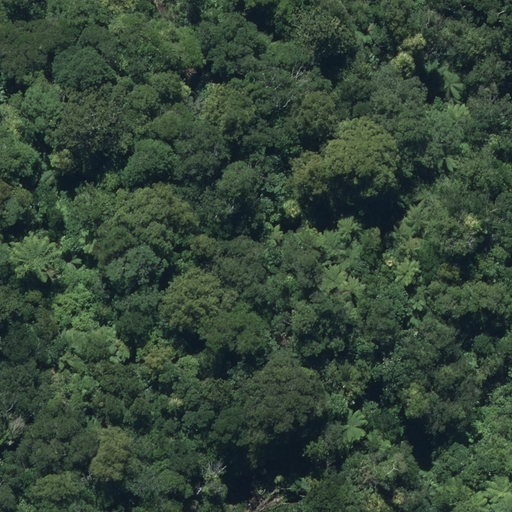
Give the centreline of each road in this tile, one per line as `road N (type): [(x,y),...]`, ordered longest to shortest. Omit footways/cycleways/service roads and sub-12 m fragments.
road 1 (track): [(511,462),(329,0)]
road 2 (track): [(218,0),(16,233),(0,233)]
